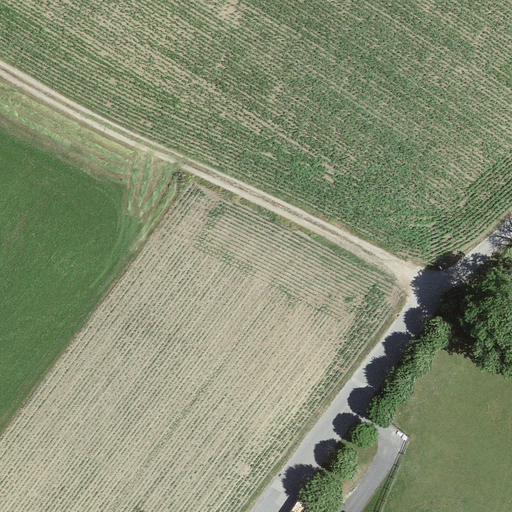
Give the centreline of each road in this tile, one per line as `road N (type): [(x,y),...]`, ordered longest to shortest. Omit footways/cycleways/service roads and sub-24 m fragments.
road 1 (track): [(440,287),(53,98),(0,63)]
road 2 (residential): [(440,287),(269,511)]
